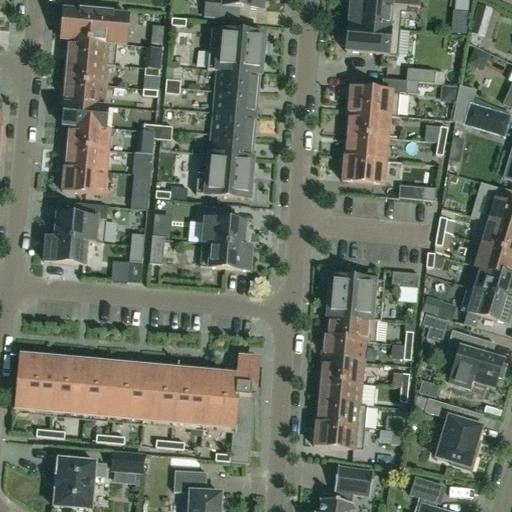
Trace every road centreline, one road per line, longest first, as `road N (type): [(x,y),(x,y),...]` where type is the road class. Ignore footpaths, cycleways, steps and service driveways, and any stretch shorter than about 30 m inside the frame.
road 1 (residential): [(37,0),(11,286)]
road 2 (residential): [(11,286),(286,311)]
road 3 (residential): [(309,0),(297,224)]
road 4 (residential): [(286,311),(274,511)]
road 5 (residential): [(424,236),(297,224)]
